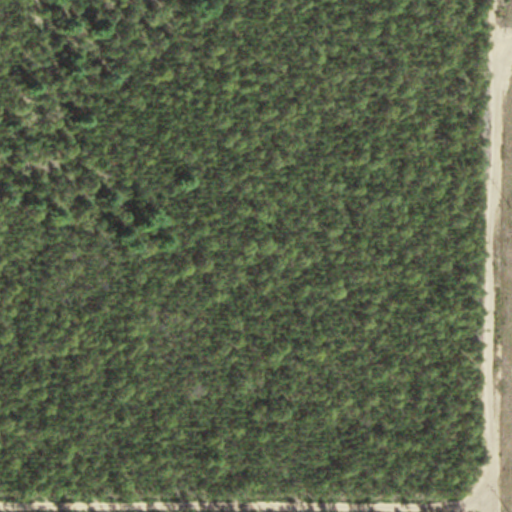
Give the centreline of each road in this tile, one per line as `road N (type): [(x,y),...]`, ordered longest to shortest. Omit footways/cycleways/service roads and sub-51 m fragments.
road 1 (track): [(483,511),(494,0)]
road 2 (track): [(483,508),(0,503)]
